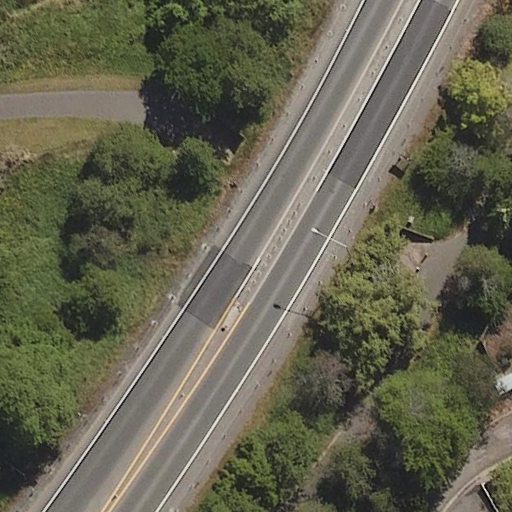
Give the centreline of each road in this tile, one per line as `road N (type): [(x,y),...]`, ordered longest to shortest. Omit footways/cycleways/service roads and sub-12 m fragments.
road 1 (motorway): [(76,511),(109,448),(330,120),(390,0)]
road 2 (motorway): [(439,0),(306,244),(159,476),(127,511)]
